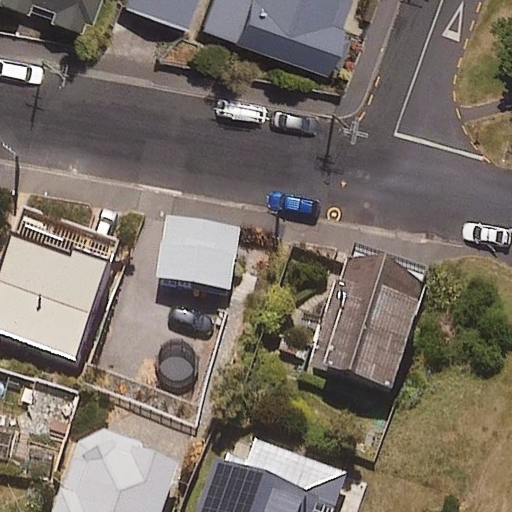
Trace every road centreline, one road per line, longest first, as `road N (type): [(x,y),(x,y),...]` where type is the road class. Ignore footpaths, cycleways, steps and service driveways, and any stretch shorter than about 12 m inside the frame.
road 1 (residential): [(0,119),(370,191)]
road 2 (residential): [(440,0),(370,191)]
road 3 (residential): [(370,191),(511,199)]
